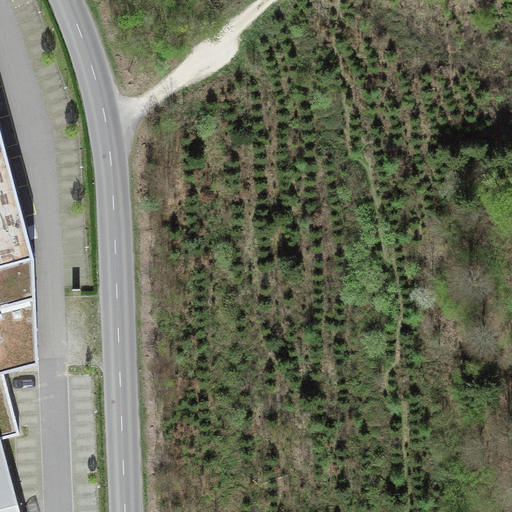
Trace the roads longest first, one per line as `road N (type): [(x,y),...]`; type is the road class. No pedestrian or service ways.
road 1 (tertiary): [(65,0),(99,87),(113,165),(124,511)]
road 2 (track): [(107,127),(268,0)]
